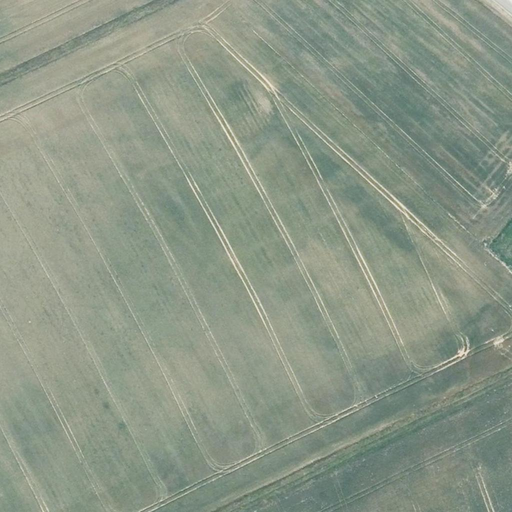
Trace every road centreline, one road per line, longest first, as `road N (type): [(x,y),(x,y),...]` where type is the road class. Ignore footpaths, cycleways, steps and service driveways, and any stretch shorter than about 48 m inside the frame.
road 1 (track): [(229,511),(511,374)]
road 2 (track): [(0,78),(167,0)]
